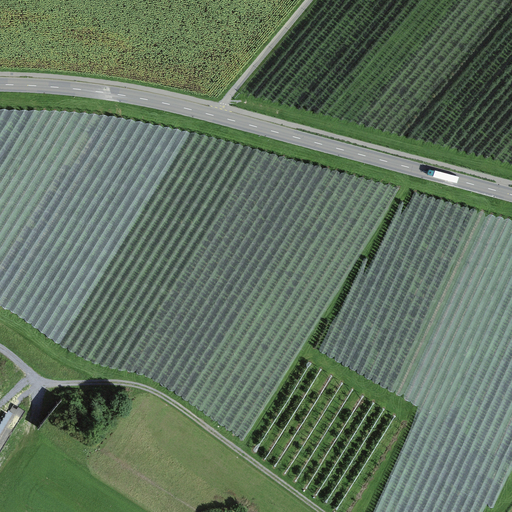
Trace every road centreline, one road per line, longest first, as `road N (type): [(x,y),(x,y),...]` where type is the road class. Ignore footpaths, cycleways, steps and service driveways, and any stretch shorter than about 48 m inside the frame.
road 1 (secondary): [(0,84),(166,103),(511,194)]
road 2 (track): [(322,511),(175,402),(141,385),(41,382),(0,349)]
road 3 (track): [(310,0),(213,115)]
